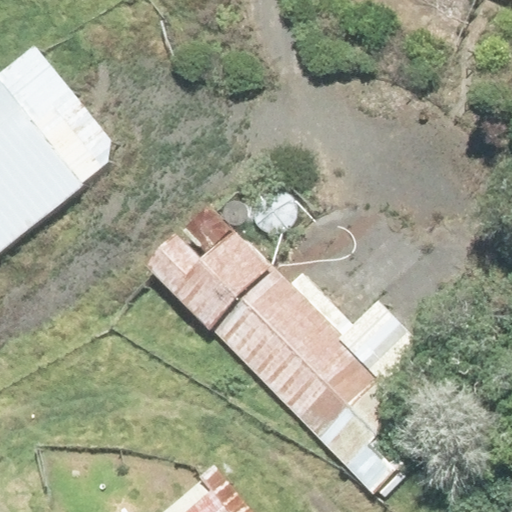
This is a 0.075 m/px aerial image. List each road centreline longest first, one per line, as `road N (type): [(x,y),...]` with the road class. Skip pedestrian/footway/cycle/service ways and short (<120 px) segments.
road 1 (track): [(0,339),(212,160),(271,142),(356,159),(454,213),(511,266)]
road 2 (track): [(0,421),(79,399),(199,423),(280,475),(307,511)]
road 3 (track): [(293,146),(269,0)]
